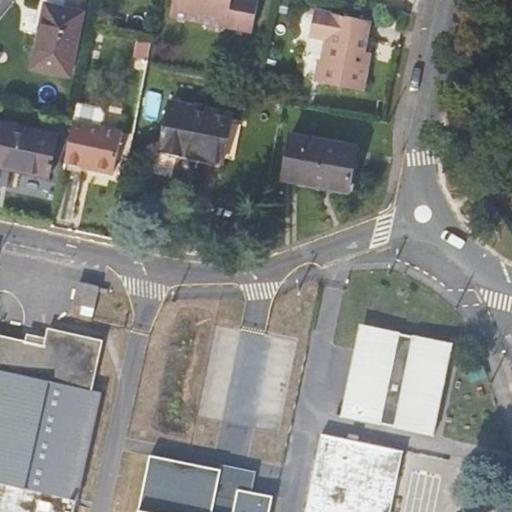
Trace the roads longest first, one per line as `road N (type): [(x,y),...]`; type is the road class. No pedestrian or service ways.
road 1 (residential): [(423,215),(287,266),(205,275),(0,234)]
road 2 (residential): [(423,215),(417,120),(444,0)]
